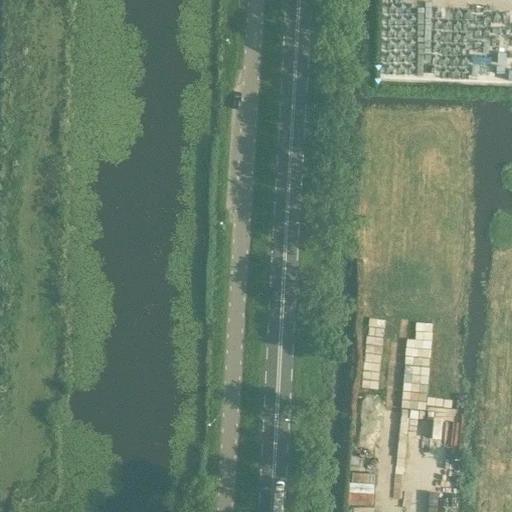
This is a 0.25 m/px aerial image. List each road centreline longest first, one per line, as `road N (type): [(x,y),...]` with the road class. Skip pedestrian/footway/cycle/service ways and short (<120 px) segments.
road 1 (unclassified): [(254,0),(224,511)]
road 2 (primary): [(273,511),(299,0)]
